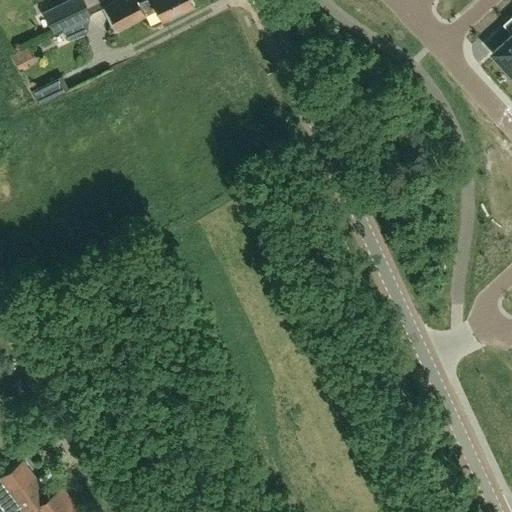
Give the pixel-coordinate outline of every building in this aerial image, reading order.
[(193,6),(190,0),(146,0),(139,3),(137,0),(118,0),(107,6),(113,18),(115,17),(121,28),(146,16),(145,15),(158,8),(164,20),(193,6)] [(76,19),(67,2),(57,6),(66,24),(76,19)] [(510,71),(511,68),(511,15),(503,24),(511,33),(492,52),(510,71)] [(93,26),(71,33),(75,43),(97,36),(93,26)] [(37,105),(67,89),(60,75),(30,91),(37,105)] [(80,511),(61,486),(48,495),(22,460),(0,475),(0,477),(0,478),(0,477),(0,502),(6,511),(9,511),(20,504),(25,511),(28,511),(33,508),(35,511),(80,511)]
